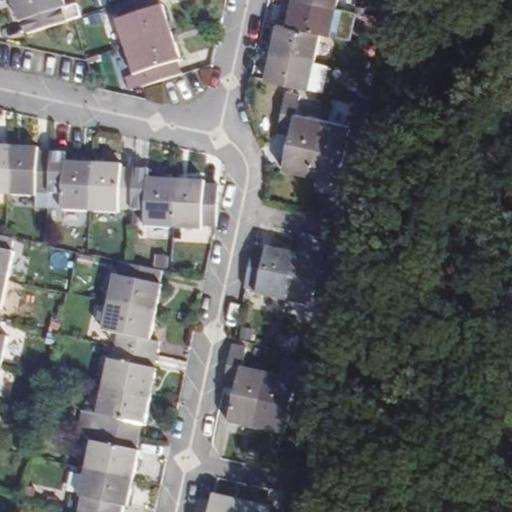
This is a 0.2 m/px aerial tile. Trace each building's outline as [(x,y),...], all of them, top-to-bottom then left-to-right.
[(14,0),(22,23),(25,22),(29,34),(69,22),(65,9),(68,8),(65,0),(14,0)] [(161,6),(158,0),(137,0),(117,7),(121,19),(118,20),(136,75),(139,74),(143,87),(183,74),(178,61),(181,60),(163,5),(161,6)] [(294,0),(289,26),(323,34),(333,36),(340,0),(294,0)] [(323,34),(279,24),(267,80),(325,93),(331,65),(317,62),(323,34)] [(285,170),(313,176),(325,122),(299,116),(303,94),(288,91),(279,134),(292,137),(285,170)] [(325,122),(313,176),(341,182),(348,149),(362,152),(372,105),(358,102),(352,128),(325,122)] [(0,110),(0,141),(10,141),(10,110),(0,110)] [(0,194),(7,195),(11,147),(0,146),(0,194)] [(38,208),(49,209),(52,152),(40,152),(40,148),(11,147),(7,195),(38,197),(38,208)] [(52,152),(49,209),(64,210),(64,211),(91,212),(94,163),(66,162),(66,153),(52,152)] [(122,210),(133,211),(136,169),(123,168),(123,165),(94,163),(91,212),(121,213),(122,210)] [(136,169),(133,211),(147,211),(147,227),(175,229),(178,180),(149,179),(150,170),(136,169)] [(206,182),(178,180),(175,229),(204,230),(204,226),(218,227),(220,186),(206,185),(206,182)] [(0,278),(9,281),(15,253),(13,252),(16,239),(0,235),(0,278)] [(258,295),(286,301),(296,253),(268,247),(268,249),(255,247),(246,289),(259,292),(258,295)] [(325,259),(296,253),(286,301),(314,307),(315,304),(328,307),(338,265),(324,262),(325,259)] [(116,275),(110,303),(158,313),(164,285),(161,284),(164,271),(123,262),(120,276),(116,275)] [(0,308),(3,309),(9,281),(0,278),(0,308)] [(158,313),(110,303),(104,331),(119,334),(117,347),(158,355),(160,343),(152,341),(158,313)] [(0,335),(0,364),(3,365),(9,337),(0,335)] [(249,344),(235,341),(233,345),(248,349),(249,344)] [(258,429),(270,375),(243,369),(248,349),(233,345),(224,386),(238,389),(230,423),(258,429)] [(105,387),(152,397),(158,369),(155,369),(158,355),(117,347),(114,360),(111,359),(105,387)] [(297,380),(270,375),(258,429),(286,435),(294,402),(307,404),(316,363),(301,360),(297,380)] [(146,425),(152,397),(105,387),(99,415),(97,415),(94,428),(141,437),(143,424),(146,425)] [(138,450),(141,437),(94,428),(91,441),(93,441),(88,469),(135,479),(141,451),(138,450)] [(129,507),(135,479),(88,469),(82,498),(73,496),(70,508),(89,511),(124,511),(126,507),(129,507)] [(240,511),(242,502),(214,496),(213,502),(200,499),(197,511),(240,511)] [(269,511),(270,508),(242,502),(240,511),(269,511)]
